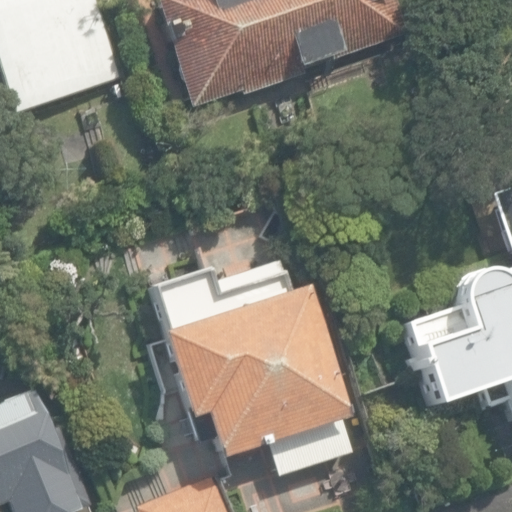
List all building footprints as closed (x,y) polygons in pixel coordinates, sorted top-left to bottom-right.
[(0,0),(0,98),(7,117),(117,79),(89,0),(0,0)] [(146,0),(183,110),(234,93),(236,96),(299,75),(297,69),(401,34),(389,0),(146,0)] [(492,385),(505,421),(511,418),(511,273),(494,280),(488,261),(438,278),(448,308),(396,326),(425,408),(492,385)] [(260,443),(271,476),(344,453),(333,420),(339,418),(298,287),(218,313),(204,268),(141,288),(184,420),(195,417),(209,459),(260,443)] [(0,511),(66,511),(83,505),(56,440),(41,446),(29,417),(19,395),(0,402),(0,511)] [(132,511),(226,511),(212,478),(132,511)]
